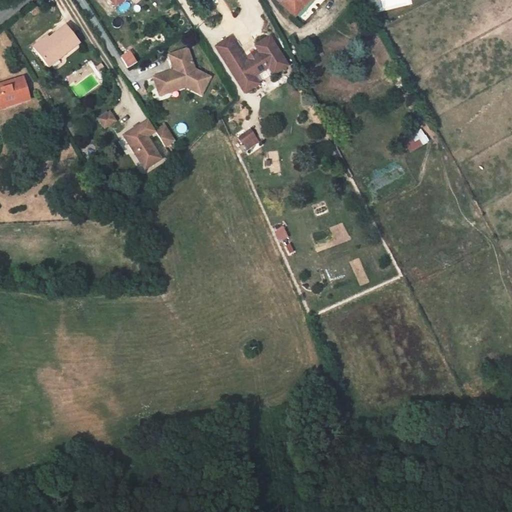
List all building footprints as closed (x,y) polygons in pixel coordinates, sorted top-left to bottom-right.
[(278,0),(294,15),(308,0),(278,0)] [(50,42),(37,52),(48,67),(79,43),(65,26),(48,40),(50,42)] [(33,48),(37,52),(50,42),(48,40),(47,37),(33,48)] [(230,38),(217,47),(246,92),(259,84),(254,76),(257,75),(254,69),(263,64),(266,69),(269,67),(274,74),(287,66),(269,37),(256,46),(260,53),(255,56),(250,60),(245,63),(230,38)] [(176,86),(178,90),(186,87),(201,95),(210,78),(195,70),(187,49),(169,56),(175,71),(154,78),(158,92),(176,86)] [(96,67),(99,71),(104,67),(101,63),(96,67)] [(254,69),(257,75),(266,69),(263,64),(254,69)] [(0,86),(1,89),(0,89),(0,102),(4,101),(6,106),(29,99),(23,78),(0,85),(0,86)] [(160,96),(178,90),(176,86),(158,92),(160,96)] [(116,122),(110,113),(100,120),(105,128),(116,122)] [(156,132),(149,120),(124,136),(145,170),(161,159),(148,137),(156,132)] [(175,141),(165,126),(156,132),(166,147),(175,141)] [(402,139),(410,152),(428,142),(420,128),(402,139)] [(239,138),(244,145),(256,136),(251,130),(239,138)] [(281,227),(273,232),(279,242),(287,237),(281,227)]
